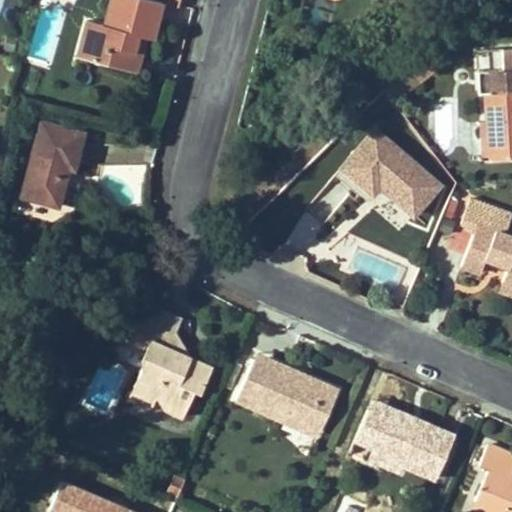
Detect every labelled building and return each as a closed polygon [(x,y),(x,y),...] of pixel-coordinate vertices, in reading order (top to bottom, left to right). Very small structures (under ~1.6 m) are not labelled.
[(133,51),(138,35),(145,37),(152,39),(162,2),(154,0),(110,0),(104,25),(86,20),(76,56),(136,72),(141,53),(133,51)] [(141,53),(145,37),(138,35),(133,51),(141,53)] [(13,51),(16,38),(6,36),(4,49),(13,51)] [(511,47),(501,48),(503,69),(483,70),(484,93),(486,122),(488,159),(511,157),(511,47)] [(446,60),(438,48),(431,53),(439,65),(446,60)] [(439,65),(431,53),(408,70),(416,82),(439,65)] [(392,101),(416,82),(408,70),(383,88),(392,101)] [(73,169),(83,133),(42,122),(22,196),(57,205),(68,167),(73,169)] [(488,159),(486,122),(480,122),(482,159),(488,159)] [(439,185),(374,129),(341,167),(372,194),(379,186),(381,184),(387,189),(385,191),(413,215),(439,185)] [(309,211),(323,221),(343,194),(330,184),(309,211)] [(511,236),(505,233),(511,214),(470,198),(460,223),(475,229),(461,265),(479,272),(485,258),(508,266),(502,281),(511,284),(511,236)] [(449,233),(454,221),(445,218),(441,230),(449,233)] [(136,233),(136,221),(118,222),(118,233),(136,233)] [(157,231),(154,222),(144,225),(148,235),(157,231)] [(399,269),(379,259),(360,251),(356,256),(352,267),(356,270),(389,285),(392,285),(398,274),(399,269)] [(511,284),(502,281),(499,290),(511,294),(511,284)] [(206,397),(218,371),(188,358),(168,349),(176,331),(181,319),(158,309),(159,306),(139,297),(130,319),(122,315),(111,337),(144,352),(141,359),(145,361),(133,386),(156,396),(168,402),(166,407),(165,409),(183,417),(194,391),(206,397)] [(391,310),(397,304),(397,303),(387,299),(384,307),(391,310)] [(189,355),(176,331),(168,349),(188,358),(189,355)] [(270,366),(272,361),(255,353),(253,359),(270,366)] [(321,428),(338,390),(306,376),(304,381),(287,374),(289,368),(272,361),(270,366),(253,359),(235,399),(284,421),(288,414),(320,428),(321,428)] [(306,376),(289,368),(287,374),(304,381),(306,376)] [(156,396),(133,386),(131,391),(154,401),(156,396)] [(166,407),(168,402),(156,396),(154,401),(166,407)] [(421,421),(372,400),(368,409),(385,416),(387,412),(411,422),(407,432),(415,435),(421,421)] [(435,478),(454,435),(421,421),(415,435),(407,432),(411,422),(387,412),(385,416),(368,409),(355,438),(374,446),(389,453),(384,464),(400,471),(403,464),(435,478)] [(320,428),(288,414),(284,421),(317,435),(320,428)] [(511,511),(511,478),(510,477),(511,472),(511,454),(487,444),(478,465),(487,469),(474,501),(475,501),(500,511),(511,511)] [(384,464),(389,453),(374,446),(369,458),(384,464)] [(177,496),(184,480),(173,476),(167,491),(177,496)] [(500,511),(475,501),(471,511),(472,511),(500,511)]
